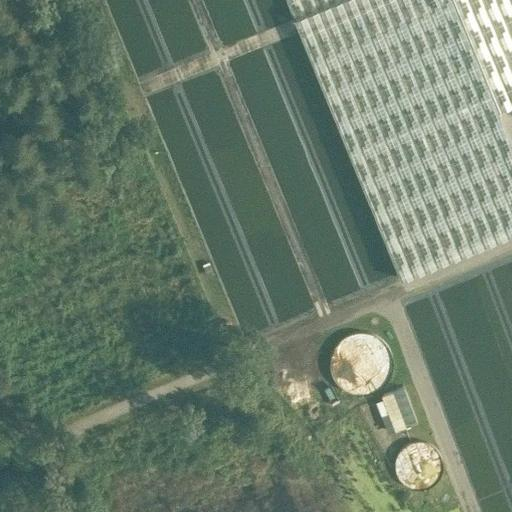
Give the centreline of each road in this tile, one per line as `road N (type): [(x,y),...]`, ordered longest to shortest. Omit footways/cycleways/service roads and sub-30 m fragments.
road 1 (track): [(286,334),(223,55),(199,0)]
road 2 (track): [(286,334),(33,446)]
road 3 (track): [(73,511),(0,392)]
